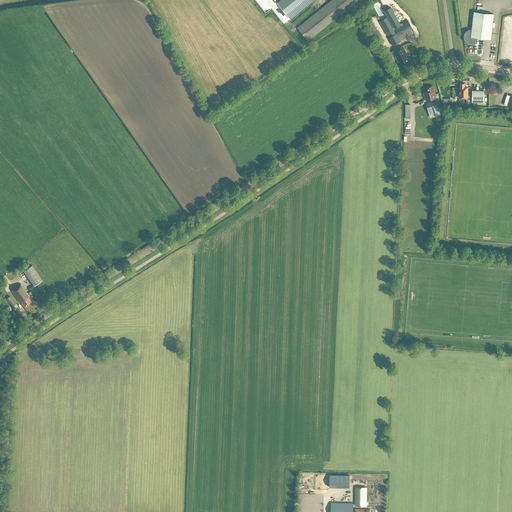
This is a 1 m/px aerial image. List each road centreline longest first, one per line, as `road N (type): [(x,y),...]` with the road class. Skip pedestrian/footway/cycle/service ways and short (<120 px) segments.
road 1 (tertiary): [(0,347),(408,78),(452,67),(511,74)]
road 2 (unclassified): [(4,511),(9,377),(0,356)]
